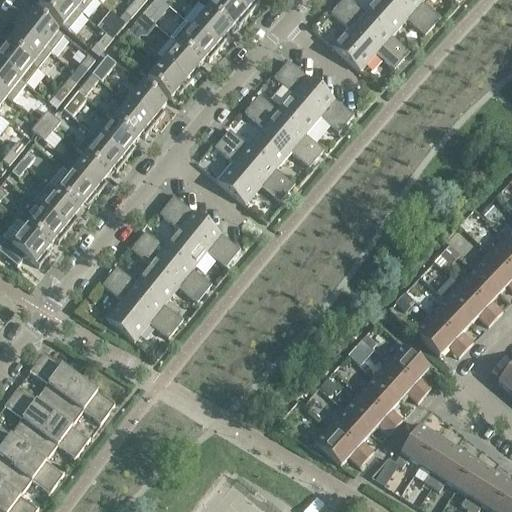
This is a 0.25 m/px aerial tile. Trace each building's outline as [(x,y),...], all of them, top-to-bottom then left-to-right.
[(68,34),(81,17),(60,0),(44,0),(45,0),(49,4),(42,12),(68,34)] [(92,0),(60,0),(81,17),(94,2),(92,0)] [(144,0),(137,0),(132,6),(139,12),(147,3),(144,0)] [(218,0),(207,13),(230,33),(235,27),(238,31),(249,19),(227,0),(218,0)] [(227,0),(249,19),(259,7),(255,4),(258,0),(227,0)] [(333,51),(346,63),(377,28),(364,17),(364,16),(346,0),(345,0),(331,16),(349,33),(333,51)] [(378,0),(364,16),(364,17),(377,28),(402,0),(378,0)] [(413,0),(402,0),(377,28),(390,40),(391,40),(406,23),(424,39),(439,22),(421,6),(413,0)] [(139,12),(132,6),(124,16),(131,22),(139,12)] [(143,17),(149,23),(157,13),(151,8),(143,17)] [(192,30),(219,53),(229,41),(226,38),(230,33),(207,13),(192,30)] [(143,17),(134,27),(141,32),(149,23),(143,17)] [(26,24),(19,32),(50,56),(63,40),(37,19),(30,27),(26,24)] [(119,22),(105,37),(112,43),(126,27),(119,22)] [(177,47),(200,67),(205,62),(209,65),(219,53),(192,30),(188,26),(173,43),(177,47)] [(346,63),(359,75),(376,57),(394,73),(409,56),(391,40),(390,40),(377,28),(346,63)] [(19,32),(7,48),(38,72),(50,56),(19,32)] [(112,43),(105,37),(97,47),(104,53),(112,43)] [(112,52),(119,58),(127,48),(120,43),(112,52)] [(162,64),(189,88),(199,76),(196,73),(200,67),(177,47),(162,64)] [(7,48),(0,56),(0,68),(25,89),(38,72),(7,48)] [(95,64),(88,58),(80,68),(87,74),(95,64)] [(91,79),(97,84),(100,86),(116,67),(106,59),(91,79)] [(139,76),(170,102),(175,96),(179,99),(189,88),(162,64),(154,74),(146,67),(139,76)] [(283,90),(272,104),(281,111),(277,115),(277,116),(290,127),(321,92),(315,88),(305,79),(288,65),(274,82),(283,90)] [(0,68),(0,94),(13,105),(25,89),(0,68)] [(97,84),(91,79),(77,96),(84,101),(97,84)] [(69,81),(61,91),(68,96),(76,87),(69,81)] [(142,88),(127,107),(154,129),(164,116),(161,113),(166,107),(142,88)] [(68,96),(61,91),(53,101),(60,106),(68,96)] [(338,136),(353,119),(321,92),(290,127),(304,139),(305,138),(320,121),(338,136)] [(13,105),(0,94),(0,120),(0,121),(0,120),(0,119),(0,109),(7,101),(12,105),(13,105)] [(84,101),(77,96),(69,105),(76,111),(84,101)] [(277,116),(277,115),(259,99),(244,116),(263,132),(248,150),(247,151),(261,162),(290,127),(277,116)] [(112,124),(136,143),(141,138),(145,141),(154,129),(127,107),(117,118),(111,113),(106,119),(112,125),(112,124)] [(45,130),(53,120),(46,114),(38,124),(45,130)] [(45,130),(52,135),(60,125),(53,120),(45,130)] [(45,130),(38,124),(31,134),(37,139),(45,130)] [(112,124),(112,125),(98,142),(126,164),(136,152),(132,149),(136,143),(112,124)] [(309,171),(323,154),(305,138),(304,139),(290,127),(261,162),(275,173),(290,155),(309,171)] [(45,130),(37,139),(44,145),(52,135),(45,130)] [(218,186),(231,197),(261,162),(247,151),(248,150),(229,134),(215,151),(233,167),(218,186)] [(90,135),(75,153),(84,160),(107,179),(112,173),(116,176),(126,164),(98,142),(90,135)] [(18,145),(10,154),(17,159),(25,150),(18,145)] [(17,159),(10,154),(2,164),(9,170),(17,159)] [(19,166),(26,172),(34,162),(27,156),(19,166)] [(69,177),(97,199),(107,187),(103,184),(107,179),(84,160),(69,177)] [(231,197),(245,208),(260,190),(279,206),(294,189),(275,173),(261,162),(231,197)] [(26,172),(19,166),(11,176),(18,181),(26,172)] [(69,177),(55,195),(79,214),(83,208),(87,212),(97,199),(69,177)] [(33,206),(68,235),(78,223),(74,219),(79,214),(55,195),(47,189),(33,206)] [(177,263),(207,227),(173,200),(159,218),(178,233),(164,251),(164,252),(177,263)] [(18,224),(26,230),(50,249),(54,244),(58,247),(68,235),(33,206),(18,224)] [(489,208),(481,216),(490,225),(499,216),(489,208)] [(467,221),(461,227),(466,232),(472,226),(467,221)] [(26,230),(18,224),(16,223),(2,241),(5,243),(0,249),(0,255),(17,269),(25,260),(39,271),(49,258),(45,255),(50,249),(26,230)] [(191,274),(192,274),(206,256),(225,271),(240,253),(207,227),(177,263),(191,274)] [(135,287),(149,298),(177,263),(164,252),(164,251),(145,236),(131,253),(150,269),(135,287)] [(511,249),(504,242),(489,257),(511,278),(511,249)] [(449,250),(440,259),(449,269),(459,259),(449,250)] [(511,278),(489,257),(474,273),(499,297),(507,289),(511,293),(511,278)] [(178,291),(197,306),(211,289),(192,274),(191,274),(177,263),(149,298),(163,310),(163,309),(178,291)] [(451,271),(445,266),(441,269),(453,281),(457,277),(451,271)] [(149,298),(135,287),(116,271),(102,289),(121,304),(106,323),(112,328),(108,332),(117,338),(120,334),(149,298)] [(474,273),(460,289),(495,323),(502,316),(491,305),(499,297),(474,273)] [(495,323),(460,289),(445,304),(469,328),(477,320),(488,330),(495,323)] [(394,306),(395,306),(405,316),(415,306),(404,296),(394,306)] [(163,309),(163,310),(149,298),(120,334),(134,345),(149,326),(168,342),(182,324),(163,309)] [(445,304),(430,320),(465,354),(472,347),(462,336),(469,328),(445,304)] [(465,354),(430,320),(414,336),(439,360),(447,351),(458,362),(465,354)] [(424,400),(431,392),(420,382),(428,373),(403,350),(387,366),(424,400)] [(53,418),(79,383),(44,357),(29,376),(30,377),(31,376),(48,388),(36,405),(35,404),(35,405),(53,418)] [(424,400),(387,366),(373,382),(398,405),(406,397),(417,407),(424,400)] [(511,368),(498,385),(511,397),(511,368)] [(338,391),(328,381),(319,390),(330,400),(338,391)] [(398,405),(373,382),(359,398),(395,432),(402,424),(391,414),(398,405)] [(71,432),(72,431),(71,431),(83,414),(100,426),(99,428),(100,428),(114,409),(79,383),(53,418),(71,432)] [(35,405),(35,404),(19,392),(20,391),(19,390),(3,411),(4,412),(5,411),(22,423),(10,440),(27,453),(53,418),(35,405)] [(395,432),(359,398),(344,415),(369,437),(377,429),(388,439),(395,432)] [(369,437),(344,415),(330,431),(366,464),(373,456),(362,446),(369,437)] [(46,466),(45,465),(57,449),(74,461),(73,463),(74,463),(90,442),(89,441),(88,443),(72,431),(71,432),(53,418),(27,453),(46,466)] [(419,428),(394,467),(402,472),(408,462),(420,469),(438,440),(419,428)] [(366,464),(330,431),(314,447),(340,470),(348,461),(359,471),(366,464)] [(0,486),(2,488),(27,453),(10,440),(0,432),(0,486)] [(425,487),(431,491),(456,452),(438,440),(420,469),(431,477),(425,487)] [(445,485),(456,492),(474,463),(456,452),(431,491),(438,495),(445,485)] [(20,501),(20,500),(32,484),(48,496),(47,498),(48,498),(64,477),(63,476),(62,478),(46,466),(27,453),(2,488),(20,501)] [(469,511),(493,475),(474,463),(456,492),(468,500),(461,510),(460,509),(457,511),(469,511)] [(478,511),(481,508),(486,511),(494,511),(511,487),(493,475),(469,511),(478,511)] [(511,511),(511,487),(494,511),(511,511)] [(2,488),(0,490),(0,511),(38,511),(37,511),(36,511),(35,511),(20,501),(2,488)] [(316,502),(305,511),(319,511),(323,509),(316,502)]
